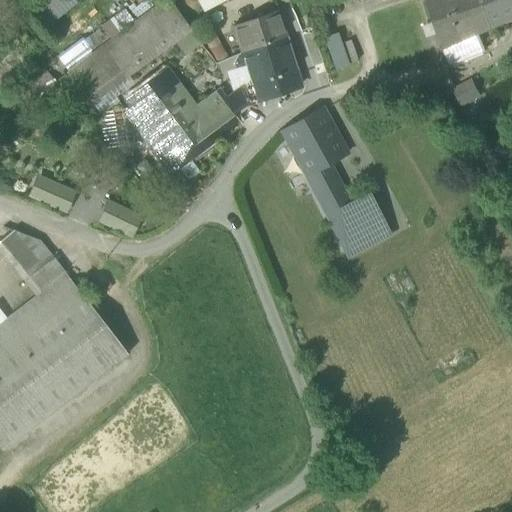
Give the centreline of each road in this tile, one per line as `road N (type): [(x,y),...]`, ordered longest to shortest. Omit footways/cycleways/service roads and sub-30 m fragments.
road 1 (unclassified): [(252,511),(307,478),(318,437),(221,188)]
road 2 (residential): [(0,206),(125,252),(162,246),(221,188)]
road 3 (residential): [(221,188),(258,132),(311,90),(275,0)]
